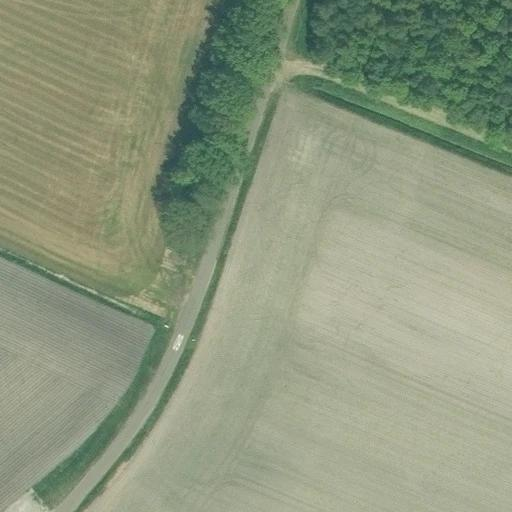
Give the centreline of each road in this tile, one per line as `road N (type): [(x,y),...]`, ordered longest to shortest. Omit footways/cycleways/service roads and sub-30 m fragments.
road 1 (unclassified): [(64,511),(135,424),(181,333),(291,0)]
road 2 (track): [(274,52),(511,144)]
